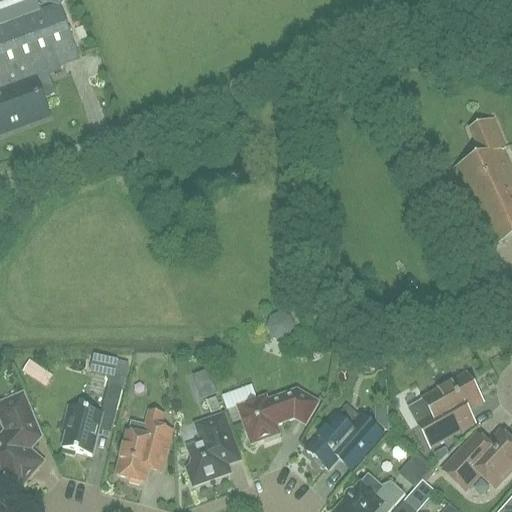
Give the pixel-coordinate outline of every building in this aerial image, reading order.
[(0,0),(0,138),(48,121),(47,118),(41,101),(35,84),(50,78),(58,75),(49,52),(71,45),(57,8),(56,8),(40,14),(34,0),(0,0)] [(489,250),(511,239),(511,174),(501,151),(506,149),(493,121),(470,132),(482,159),(453,172),(489,250)] [(279,315),(272,336),(294,343),(301,322),(279,315)] [(432,343),(408,345),(421,369),(440,358),(432,343)] [(53,378),(50,375),(30,362),(22,374),(42,387),(42,386),(46,389),(53,378)] [(116,388),(129,391),(133,372),(120,369),(116,388)] [(467,413),(481,404),(466,378),(452,387),(450,384),(438,390),(440,393),(424,402),(433,418),(418,426),(431,449),(474,425),(467,413)] [(118,411),(122,393),(108,390),(104,408),(118,411)] [(280,436),(276,427),(294,421),(305,427),(318,405),(297,392),(268,403),(266,399),(237,409),(251,447),(264,442),(265,446),(277,442),(279,436),(280,436)] [(0,407),(0,417),(7,434),(0,441),(0,478),(16,493),(33,473),(34,472),(34,471),(34,469),(33,468),(31,466),(33,457),(28,453),(40,440),(22,398),(0,407)] [(92,458),(97,438),(103,417),(69,408),(66,421),(70,422),(62,456),(75,459),(76,454),(92,458)] [(144,485),(148,472),(161,475),(170,438),(170,433),(160,430),(163,417),(150,414),(143,439),(128,436),(117,478),(128,481),(129,485),(139,488),(141,484),(144,485)] [(194,488),(229,475),(227,469),(240,464),(224,417),(209,423),(196,427),(199,435),(202,445),(187,450),(192,464),(189,469),(187,470),(194,488)] [(336,420),(307,453),(314,460),(314,465),(321,470),(325,470),(328,472),(337,461),(350,472),(362,458),(382,436),(361,417),(359,419),(349,431),(336,420)] [(495,491),(511,472),(511,446),(500,436),(489,449),(477,437),(443,473),(465,493),(480,477),(495,491)] [(418,460),(404,476),(417,487),(431,471),(418,460)] [(345,502),(345,503),(337,511),(391,511),(405,497),(391,484),(381,489),(368,477),(355,491),(354,491),(353,491),(351,491),(350,491),(349,492),(347,493),(346,494),(345,495),(345,496),(344,498),(344,499),(344,501),(345,502)] [(511,511),(511,500),(501,511),(511,511)]
